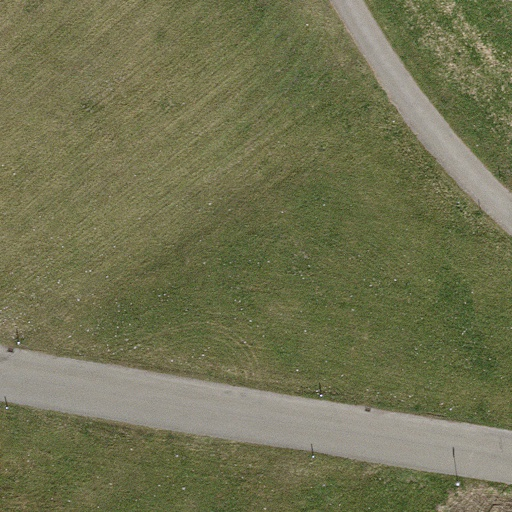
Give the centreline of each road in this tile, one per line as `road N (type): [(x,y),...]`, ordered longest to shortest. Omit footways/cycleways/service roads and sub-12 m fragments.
road 1 (residential): [(511,463),(0,376)]
road 2 (track): [(511,215),(450,152),(346,0)]
